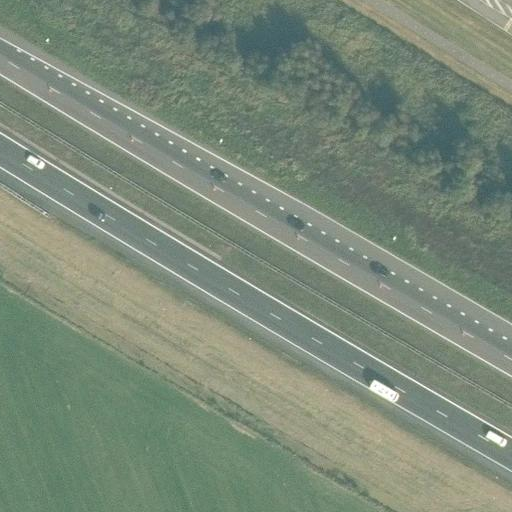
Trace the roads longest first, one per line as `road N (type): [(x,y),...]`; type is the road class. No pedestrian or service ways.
road 1 (motorway): [(0,150),(511,457)]
road 2 (motorway): [(511,359),(0,60)]
